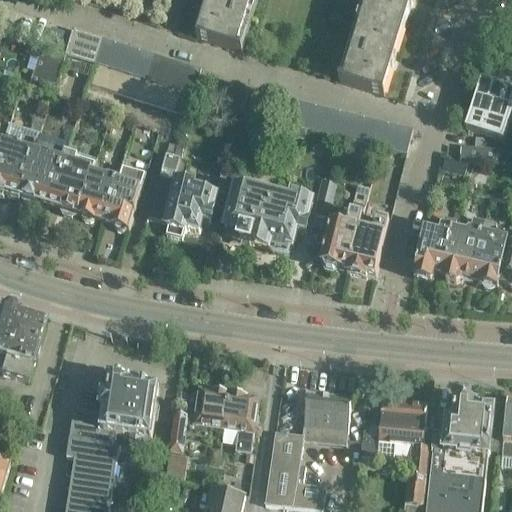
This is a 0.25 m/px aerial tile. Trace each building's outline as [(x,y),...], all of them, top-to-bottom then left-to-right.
[(210,0),(199,39),(238,52),(254,0),(210,0)] [(369,0),(363,22),(403,34),(413,0),(369,0)] [(363,22),(344,85),(384,97),(403,34),(363,22)] [(95,65),(103,41),(74,32),(66,56),(95,65)] [(116,45),(103,41),(95,65),(108,69),(116,45)] [(116,45),(108,69),(120,73),(128,49),(116,45)] [(42,49),(30,87),(54,95),(66,56),(42,49)] [(128,49),(120,73),(132,77),(140,53),(128,49)] [(140,53),(132,77),(144,81),(152,56),(140,53)] [(152,56),(144,81),(157,85),(165,60),(152,56)] [(165,60),(157,85),(169,88),(176,64),(165,60)] [(176,64),(169,88),(180,92),(188,67),(176,64)] [(98,67),(92,87),(102,90),(108,70),(98,67)] [(188,67),(180,92),(193,96),(202,72),(188,67)] [(108,70),(102,90),(112,93),(118,73),(108,70)] [(118,73),(112,93),(122,96),(128,76),(118,73)] [(128,76),(122,96),(132,99),(138,79),(128,76)] [(138,79),(132,99),(141,102),(148,82),(138,79)] [(511,90),(482,81),(466,130),(503,142),(511,116),(511,90)] [(148,82),(141,102),(151,105),(158,85),(148,82)] [(158,85),(151,105),(161,108),(167,88),(158,85)] [(167,88),(161,108),(171,111),(177,91),(167,88)] [(177,91),(171,111),(181,115),(187,94),(177,91)] [(278,98),(271,122),(286,125),(292,101),(278,98)] [(292,101),(286,125),(298,128),(304,104),(292,101)] [(304,104),(298,128),(310,131),(316,107),(304,104)] [(316,107),(310,131),(322,134),(328,110),(316,107)] [(328,110),(322,134),(335,137),(340,113),(328,110)] [(340,113),(335,137),(346,140),(352,116),(340,113)] [(346,140),(348,141),(358,143),(364,119),(352,116),(346,140)] [(358,143),(371,146),(377,122),(364,119),(358,143)] [(377,122),(371,146),(383,149),(389,124),(377,122)] [(273,136),(288,139),(290,127),(276,124),(273,136)] [(389,124),(383,149),(396,153),(402,128),(389,124)] [(30,138),(30,140),(39,143),(40,141),(44,128),(34,125),(30,138)] [(288,139),(302,143),(305,131),(290,127),(288,139)] [(402,128),(396,153),(407,156),(413,130),(402,128)] [(34,156),(21,198),(25,199),(27,204),(35,207),(40,204),(51,207),(64,165),(70,148),(74,134),(68,132),(64,146),(57,143),(55,149),(39,144),(35,156),(34,156)] [(64,165),(51,207),(62,211),(65,216),(74,219),(79,216),(81,216),(93,174),(95,169),(97,161),(80,156),(83,148),(77,146),(80,135),(74,134),(70,148),(64,165)] [(7,139),(0,160),(0,196),(5,198),(10,195),(21,198),(34,156),(37,148),(7,139)] [(483,149),(484,141),(475,140),(474,148),(483,149)] [(170,145),(167,158),(175,160),(179,147),(170,145)] [(179,147),(175,160),(181,162),(184,149),(179,147)] [(462,148),(461,161),(486,163),(487,151),(488,150),(483,149),(474,148),(462,148)] [(499,153),(487,151),(486,163),(508,166),(510,153),(499,153)] [(120,176),(105,224),(116,227),(118,231),(121,233),(125,233),(129,231),(131,232),(145,184),(129,179),(133,166),(130,165),(133,156),(126,154),(120,176)] [(158,191),(149,220),(168,225),(176,196),(179,183),(176,183),(181,162),(175,160),(167,158),(158,191)] [(445,161),(443,172),(467,178),(470,167),(445,161)] [(93,174),(81,216),(83,217),(85,221),(88,222),(92,223),(96,221),(105,224),(120,176),(95,169),(93,174)] [(227,234),(240,238),(238,245),(250,248),(252,242),(259,214),(269,217),(277,186),(258,182),(255,193),(237,189),(227,227),(229,228),(227,234)] [(176,196),(168,225),(167,229),(169,229),(169,232),(167,238),(182,242),(185,233),(187,234),(188,232),(200,235),(203,223),(212,225),(218,198),(198,193),(199,188),(179,183),(176,196)] [(332,211),(338,186),(323,183),(317,208),(332,211)] [(259,214),(252,242),(271,247),(274,250),(288,254),(292,252),(294,245),(295,245),(299,229),(308,231),(313,208),(286,201),(288,189),(277,186),(269,217),(259,214)] [(359,187),(352,215),(364,218),(370,190),(359,187)] [(334,221),(332,227),(322,266),(323,267),(326,273),(334,275),(341,271),(342,271),(343,271),(349,272),(358,233),(360,233),(364,218),(352,215),(337,211),(334,221)] [(358,233),(349,272),(349,273),(348,276),(349,276),(349,280),(351,284),(361,286),(365,284),(366,281),(367,281),(368,278),(377,280),(390,224),(378,221),(364,218),(360,233),(358,233)] [(427,224),(415,280),(432,284),(437,276),(443,277),(444,278),(454,235),(457,225),(457,224),(444,221),(443,228),(427,224)] [(454,235),(444,278),(448,285),(457,287),(464,283),(471,284),(485,224),(473,222),(472,229),(457,225),(454,235)] [(485,224),(471,284),(483,287),(485,290),(488,292),(492,292),(495,290),(498,290),(499,286),(500,286),(510,245),(509,245),(511,236),(511,235),(496,231),(497,227),(485,224)] [(510,245),(500,286),(510,288),(511,292),(511,235),(511,236),(509,245),(510,245)] [(0,372),(1,373),(0,377),(21,384),(22,382),(27,384),(45,324),(19,316),(19,315),(17,315),(18,314),(15,307),(8,305),(3,309),(3,310),(0,309),(0,310),(0,372)] [(233,370),(235,361),(226,360),(225,369),(233,370)] [(115,447),(117,435),(132,437),(131,439),(130,448),(148,450),(150,441),(150,440),(152,440),(155,417),(159,390),(131,385),(131,383),(130,383),(126,377),(116,375),(111,380),(110,380),(107,397),(102,396),(101,410),(105,411),(104,416),(103,416),(93,414),(75,412),(71,440),(70,440),(68,460),(76,461),(67,511),(109,511),(119,451),(121,452),(122,448),(115,447)] [(200,392),(196,423),(185,421),(183,436),(211,440),(212,431),(225,433),(230,395),(227,395),(225,391),(218,390),(217,393),(213,393),(212,394),(200,392)] [(230,395),(225,433),(223,443),(237,445),(236,454),(246,455),(252,456),(260,401),(249,399),(249,398),(243,397),(243,394),(235,393),(234,396),(230,395)] [(303,440),(304,440),(315,441),(315,444),(341,446),(341,443),(348,444),(349,435),(352,400),(307,396),(303,440)] [(433,449),(433,452),(458,455),(458,460),(474,461),(474,456),(489,458),(490,458),(495,411),(477,409),(471,401),(463,400),(456,404),(455,415),(448,414),(446,436),(435,435),(433,449)] [(365,423),(362,459),(378,460),(410,463),(411,447),(423,448),(427,408),(384,404),(382,424),(365,423)] [(511,405),(508,405),(504,445),(502,469),(511,470),(511,405)] [(185,421),(175,420),(169,454),(181,456),(182,446),(183,436),(185,421)] [(22,427),(2,421),(0,428),(0,432),(19,438),(22,427)] [(304,440),(303,440),(277,437),(267,508),(307,511),(323,511),(326,491),(303,488),(306,469),(300,468),(304,440)] [(411,447),(410,463),(406,506),(424,508),(427,478),(431,449),(423,448),(411,447)] [(219,463),(221,451),(209,450),(208,461),(219,463)] [(482,511),(489,459),(489,458),(474,456),(474,461),(458,460),(458,455),(433,452),(426,511),(482,511)] [(189,461),(172,459),(169,481),(185,483),(189,461)] [(0,499),(1,500),(11,464),(0,460),(0,499)] [(242,511),(246,499),(211,492),(205,511),(242,511)]
